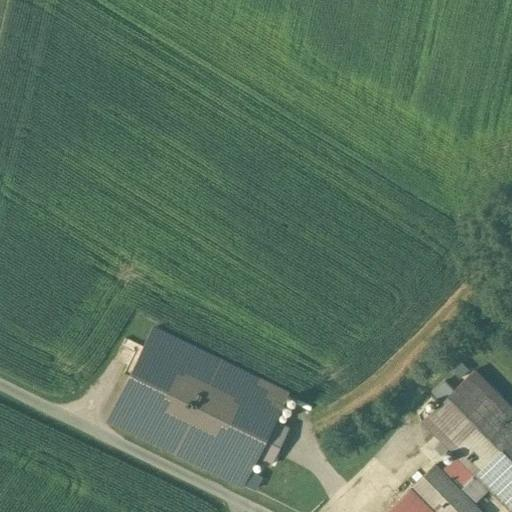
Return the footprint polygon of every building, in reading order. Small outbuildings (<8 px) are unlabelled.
[(285,394),(152,328),(108,418),(124,427),(160,444),(241,484),(255,456),(270,463),(286,429),(271,422),(285,394)] [(511,408),(474,370),(423,420),(443,440),(435,448),(443,455),(450,448),(459,456),(477,474),(491,488),(510,508),(511,509),(511,408)] [(442,473),(460,491),(477,474),(459,456),(442,473)] [(480,511),(473,505),(460,491),(442,473),(434,465),(386,511),(480,511)] [(473,505),(491,488),(477,474),(460,491),(473,505)]
